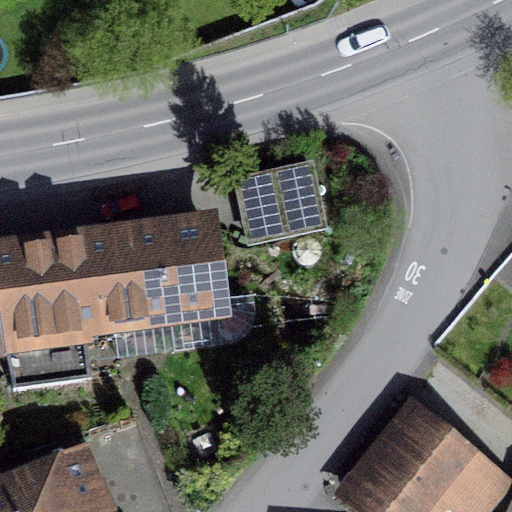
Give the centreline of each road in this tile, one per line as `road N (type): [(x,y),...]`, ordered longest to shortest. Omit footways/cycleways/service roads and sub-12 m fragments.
road 1 (residential): [(250,511),(319,437),(444,246),(457,21)]
road 2 (secondary): [(0,152),(133,129),(298,83),(457,21)]
